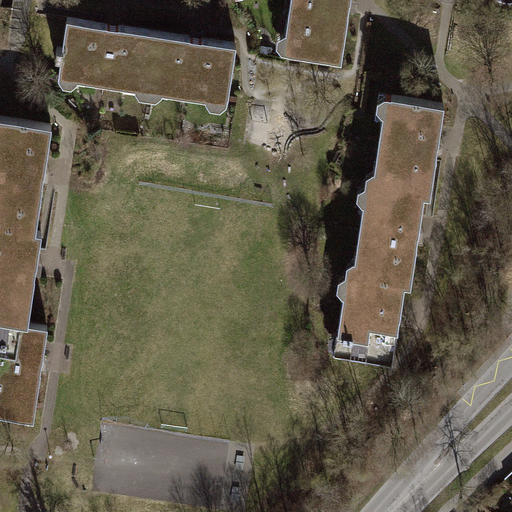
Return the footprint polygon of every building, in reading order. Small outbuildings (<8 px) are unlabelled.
[(292,0),(286,50),(341,58),(349,0),(292,0)] [(162,26),(75,11),(63,78),(151,93),(162,26)] [(251,41),(162,26),(151,93),(239,107),(251,41)] [(445,99),(390,91),(376,182),(426,190),(432,191),(445,99)] [(6,110),(0,143),(0,214),(56,224),(73,121),(6,110)] [(368,181),(354,272),(406,280),(411,281),(426,190),(376,182),(368,181)] [(0,214),(0,314),(41,320),(56,224),(0,214)] [(349,272),(336,353),(394,361),(406,280),(354,272),(349,272)] [(0,314),(0,409),(48,417),(61,323),(41,320),(0,314)]
